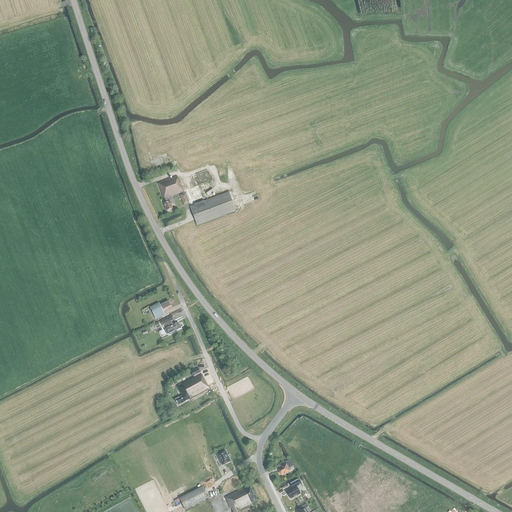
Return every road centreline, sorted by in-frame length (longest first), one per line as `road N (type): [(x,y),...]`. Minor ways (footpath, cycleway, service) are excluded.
road 1 (secondary): [(291,390),(200,299),(162,241),(126,163),(73,0)]
road 2 (secondary): [(494,511),(304,399)]
road 3 (residential): [(261,441),(240,429),(166,267)]
